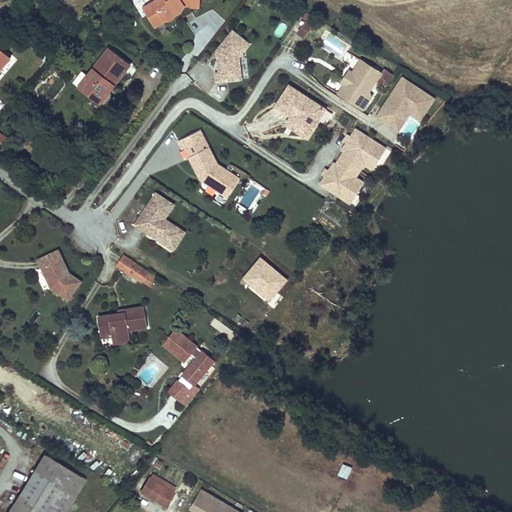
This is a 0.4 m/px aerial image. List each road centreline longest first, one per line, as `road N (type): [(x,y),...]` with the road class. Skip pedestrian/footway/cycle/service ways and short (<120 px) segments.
road 1 (residential): [(394,134),(272,56),(226,125),(179,98),(87,222),(0,176)]
road 2 (unknown): [(226,125),(336,205)]
